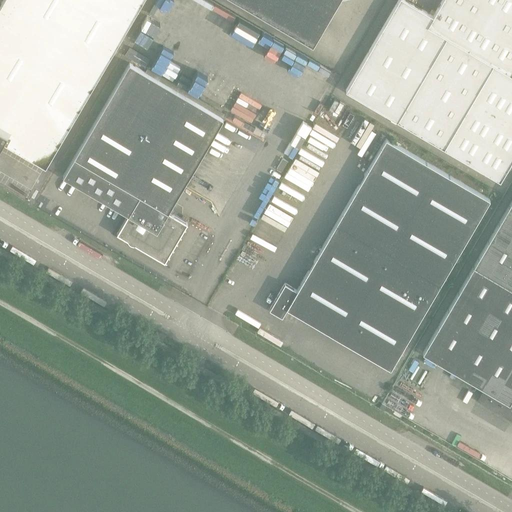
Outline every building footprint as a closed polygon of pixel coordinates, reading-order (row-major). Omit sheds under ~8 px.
[(0,148),(4,141),(45,166),(142,0),(2,0),(2,1),(0,4),(0,148)] [(233,0),(313,46),(339,0),(233,0)] [(511,0),(442,0),(433,16),(405,0),(398,0),(346,91),(500,181),(511,160),(511,0)] [(129,63),(63,176),(128,214),(117,234),(165,262),(187,223),(173,214),(174,212),(173,208),(171,207),(223,118),(129,63)] [(287,308),(390,369),(490,199),(386,138),(297,290),(285,283),(269,309),(282,317),(287,308)] [(511,199),(422,353),(451,369),(484,389),(477,401),(511,421),(511,199)]
